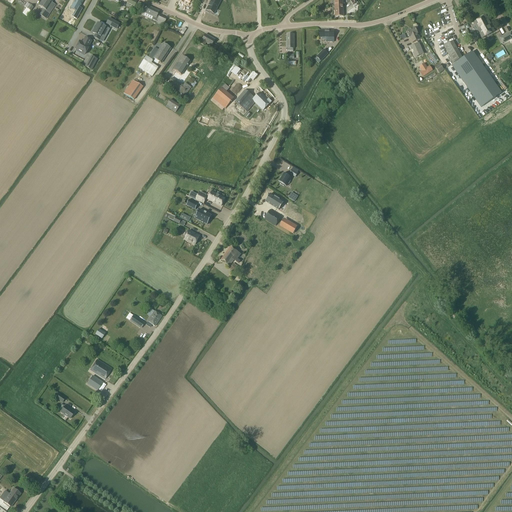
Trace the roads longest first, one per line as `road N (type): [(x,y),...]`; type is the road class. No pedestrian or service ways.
road 1 (unclassified): [(24,511),(158,329),(262,164),(284,105),(251,54),(248,35)]
road 2 (unclassified): [(248,35),(283,26),(367,25),(435,0)]
